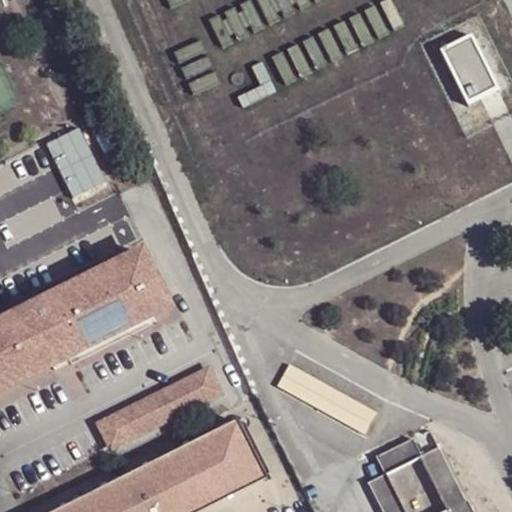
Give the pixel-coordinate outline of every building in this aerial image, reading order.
[(469,41),(437,58),(465,112),(497,95),(469,41)] [(80,130),(46,146),(72,203),(106,188),(80,130)] [(0,394),(173,306),(141,249),(0,314),(0,394)] [(208,366),(95,421),(110,450),(223,396),(208,366)] [(289,369),(277,389),(328,417),(328,416),(351,429),(355,421),(369,428),(375,417),(289,369)] [(183,511),(262,471),(233,414),(45,511),(183,511)] [(387,476),(423,458),(414,440),(378,457),(387,476)] [(472,511),(440,448),(423,458),(448,510),(444,511),(472,511)] [(406,511),(387,476),(370,484),(383,511),(406,511)]
